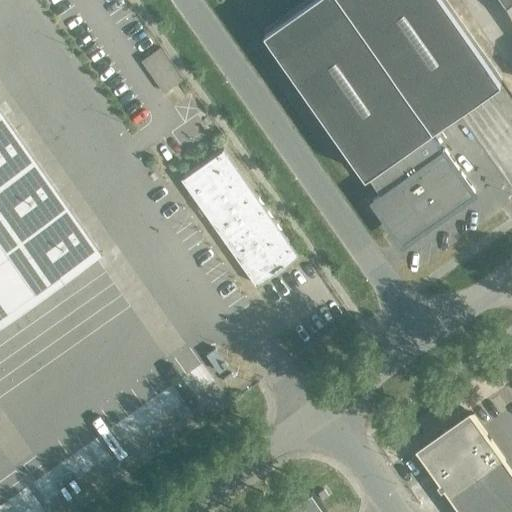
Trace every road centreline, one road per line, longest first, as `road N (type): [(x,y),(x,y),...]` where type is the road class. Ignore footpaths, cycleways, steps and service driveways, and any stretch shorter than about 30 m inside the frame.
road 1 (unclassified): [(191,0),(427,332)]
road 2 (unclassified): [(175,511),(323,406)]
road 3 (unclassified): [(396,511),(323,406)]
road 4 (unclassified): [(323,406),(427,332)]
